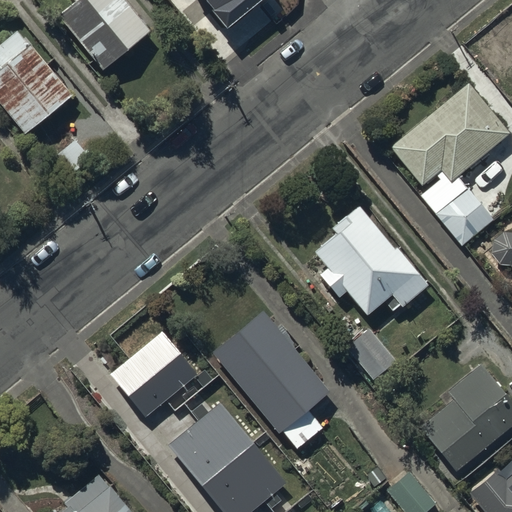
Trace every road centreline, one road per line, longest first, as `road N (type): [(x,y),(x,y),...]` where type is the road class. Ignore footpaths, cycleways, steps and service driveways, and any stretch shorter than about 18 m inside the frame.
road 1 (tertiary): [(8,336),(398,16)]
road 2 (residential): [(8,336),(161,511)]
